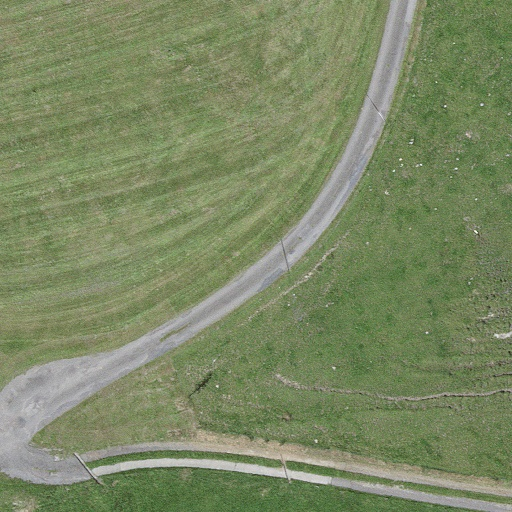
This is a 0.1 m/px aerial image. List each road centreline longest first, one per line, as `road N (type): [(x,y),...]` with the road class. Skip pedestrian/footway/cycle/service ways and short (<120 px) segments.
road 1 (track): [(402,0),(368,131),(325,217),(261,276),(0,445)]
road 2 (track): [(0,445),(63,474),(169,453),(511,504)]
